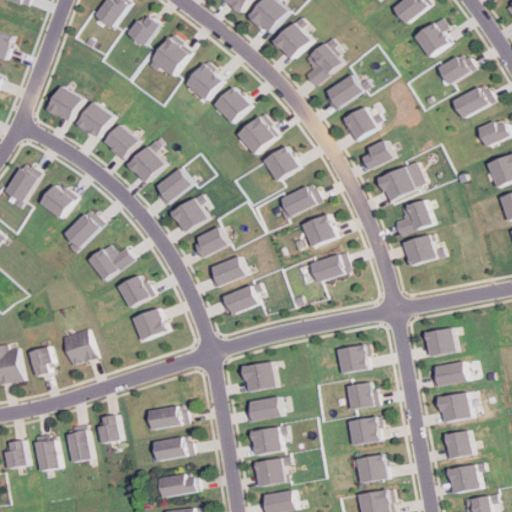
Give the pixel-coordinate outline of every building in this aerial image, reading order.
[(138,2),(134,0),(114,0),(105,15),(122,26),(138,2)] [(231,0),(246,11),(254,0),(231,0)] [(267,0),(253,16),(272,33),(293,10),(281,0),(267,0)] [(410,23),(433,4),(430,0),(405,0),(397,7),(410,23)] [(152,45),(168,24),(153,12),(137,33),(152,45)] [(455,40),(447,28),(450,26),(444,17),(418,35),(432,56),(455,40)] [(296,58),(316,39),(300,22),(280,41),(296,58)] [(0,52),(14,58),(18,48),(20,48),(22,44),(20,43),(23,36),(0,26),(0,52)] [(182,75),(198,49),(176,35),(157,65),(163,70),(166,65),(182,75)] [(341,45),(335,37),(309,57),(317,67),(310,73),(319,84),(347,62),(336,48),(341,45)] [(470,52),(443,65),(451,82),(478,70),(470,52)] [(0,88),(3,90),(8,76),(0,73),(0,70),(3,62),(0,60),(0,88)] [(230,80),(213,62),(193,81),(210,99),(230,80)] [(337,109),(367,91),(356,73),(327,91),(337,109)] [(496,101),(487,83),(456,98),(465,116),(496,101)] [(89,98),(69,84),(54,107),(74,121),(89,98)] [(237,122),(257,103),(240,85),(220,103),(237,122)] [(119,115),(100,100),(83,123),(102,138),(119,115)] [(357,139),(387,123),(375,102),(346,118),(357,139)] [(242,133),(259,153),(284,133),(267,113),(242,133)] [(488,145),(511,136),(511,130),(507,117),(481,126),(488,145)] [(126,159),(144,140),(126,123),(108,142),(126,159)] [(374,169),(398,157),(389,139),(365,150),(374,169)] [(169,163),(160,152),(165,148),(157,140),(132,163),(149,182),(169,163)] [(279,179),(304,168),(293,146),(269,157),(279,179)] [(511,181),(511,152),(489,162),(500,186),(511,181)] [(390,200),(428,185),(419,161),(380,177),(390,200)] [(9,199),(26,208),(45,170),(27,162),(9,199)] [(196,184),(185,168),(156,187),(167,203),(196,184)] [(293,214),(325,199),(316,182),(285,197),(293,214)] [(78,198),(60,183),(45,202),(63,217),(78,198)] [(188,232),(211,218),(203,204),(209,201),(204,193),(175,211),(188,232)] [(436,222),(428,198),(403,207),(407,217),(397,220),(402,234),(436,222)] [(76,240),(71,245),(77,252),(108,223),(94,208),(69,232),(76,240)] [(341,236),(332,213),(306,223),(315,246),(341,236)] [(203,241),(197,244),(204,257),(231,244),(222,226),(201,236),(203,241)] [(437,249),(432,233),(406,241),(413,264),(446,255),(444,247),(437,249)] [(127,246),(119,252),(113,243),(93,258),(108,279),(137,258),(127,246)] [(314,262),(321,281),(354,271),(347,251),(314,262)] [(216,286),(249,274),(242,255),(209,267),(216,286)] [(122,285),(133,306),(156,295),(144,273),(122,285)] [(221,295),(228,314),(261,304),(254,284),(221,295)] [(171,329),(162,306),(136,316),(145,340),(171,329)] [(459,351),(454,327),(428,331),(432,355),(459,351)] [(72,364),(98,358),(92,329),(66,335),(72,364)] [(371,368),(369,354),(371,354),(370,343),(340,348),(343,372),(371,368)] [(0,345),(0,381),(25,381),(24,348),(12,348),(12,345),(0,345)] [(39,375),(58,372),(53,346),(35,349),(39,375)] [(437,387),(470,379),(466,359),(432,367),(437,387)] [(243,366),(247,391),(278,386),(273,360),(243,366)] [(379,405),(375,381),(350,384),(354,408),(379,405)] [(438,397),(443,422),(474,416),(469,391),(438,397)] [(250,421),(284,415),(280,395),(246,401),(250,421)] [(190,423),(188,404),(151,409),(154,429),(190,423)] [(122,441),(122,415),(103,415),(103,441),(122,441)] [(384,439),(379,415),(352,420),(356,444),(384,439)] [(284,441),(291,439),(288,423),(252,431),(257,455),(286,449),(284,441)] [(95,457),(90,428),(70,432),(76,461),(95,457)] [(474,453),(470,429),(443,434),(447,458),(474,453)] [(156,441),(160,460),(197,453),(193,434),(156,441)] [(59,438),(38,442),(44,470),(65,466),(59,438)] [(31,465),(29,440),(9,442),(11,467),(31,465)] [(363,481),(390,478),(388,454),(360,457),(363,481)] [(263,486),(291,481),(287,464),(293,463),(291,455),(258,461),(263,486)] [(484,470),(483,461),(450,468),(454,492),(481,487),(478,471),(484,470)] [(165,496),(203,490),(200,472),(162,477),(165,496)] [(362,493),(365,511),(397,511),(393,488),(362,493)] [(264,511),(276,511),(300,510),(298,490),(264,493),(264,511)] [(492,511),(492,510),(499,508),(496,493),(464,499),(466,511),(474,510),(474,511),(492,511)]
